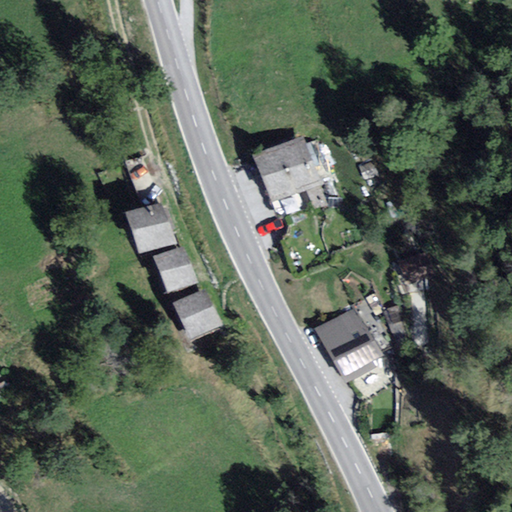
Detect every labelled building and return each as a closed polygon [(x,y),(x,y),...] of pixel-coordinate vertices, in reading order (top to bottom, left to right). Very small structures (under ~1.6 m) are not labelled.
[(303,144),(259,165),(280,210),(324,189),(303,144)] [(175,213),(141,223),(152,260),(186,250),(175,213)] [(192,257),(167,267),(180,300),(205,290),(192,257)] [(211,298),(185,311),(205,347),(231,333),(211,298)] [(352,315),(317,334),(354,401),(389,382),(352,315)]
